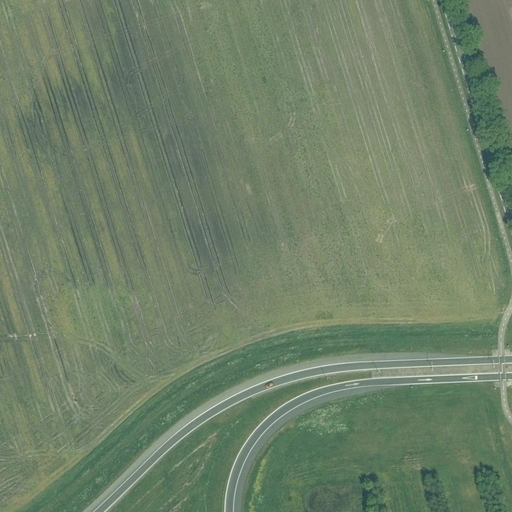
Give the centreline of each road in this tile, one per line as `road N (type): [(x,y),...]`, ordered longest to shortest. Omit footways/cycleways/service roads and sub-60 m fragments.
road 1 (motorway): [(511,360),(351,367),(273,382),(182,433),(98,511)]
road 2 (motorway): [(229,511),(248,445),(305,397),(374,383),(511,376)]
road 3 (primary): [(511,213),(447,0)]
